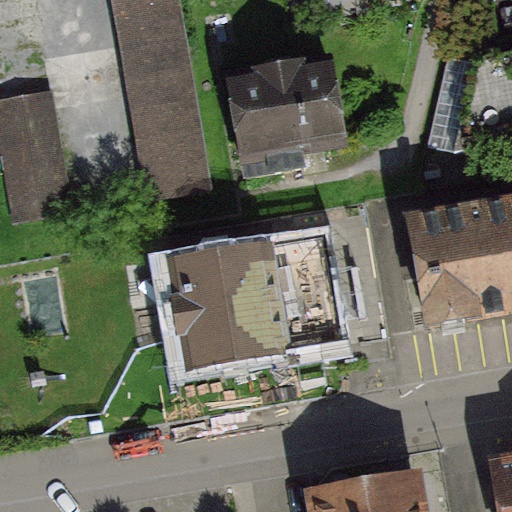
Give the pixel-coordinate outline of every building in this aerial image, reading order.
[(175,0),(108,0),(139,202),(204,192),(175,0)] [(326,73),(241,87),(255,178),(340,164),(326,73)] [(49,99),(0,106),(0,127),(14,220),(66,212),(49,99)] [(511,215),(418,230),(433,327),(511,315),(511,215)] [(328,241),(158,269),(175,372),(345,344),(328,241)] [(511,511),(511,458),(498,461),(506,511),(511,511)] [(406,511),(404,494),(296,511),(406,511)]
